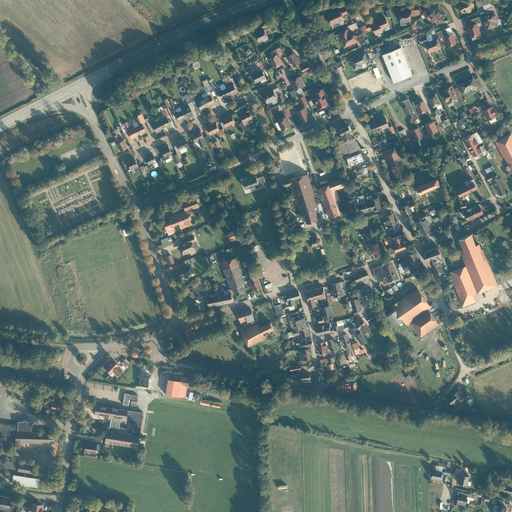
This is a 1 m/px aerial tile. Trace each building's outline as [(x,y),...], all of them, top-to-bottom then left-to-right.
[(461,2),(460,10),(463,10),(464,12),(466,12),(467,10),(470,10),(471,3),(461,2)] [(431,13),(429,15),(437,23),(444,15),(435,8),(431,13)] [(340,9),(333,12),(338,22),(345,19),(343,15),(341,10),(340,9)] [(400,12),(399,13),(399,15),(400,16),(400,21),(411,21),(410,11),(400,12)] [(486,14),(482,16),(487,29),(496,25),(494,21),(497,19),(494,11),(486,14)] [(333,12),(327,15),(329,20),(331,25),(338,22),(333,12)] [(478,16),(470,20),(472,25),(476,23),(481,22),(478,16)] [(385,17),(378,20),(379,22),(382,29),(389,26),(385,17)] [(379,22),(372,25),(373,28),(376,34),(383,31),(382,29),(379,22)] [(472,25),(467,27),(471,37),(480,33),(476,23),(472,25)] [(264,27),(255,31),(259,41),(269,36),(264,27)] [(446,28),(437,32),(440,38),(444,36),(448,34),(446,28)] [(348,29),(339,33),(345,46),(357,40),(353,32),(349,33),(348,29)] [(362,33),(357,36),(360,44),(366,41),(362,33)] [(448,34),(444,36),(448,46),(456,43),(452,33),(448,34)] [(436,39),(426,43),(429,52),(440,48),(436,39)] [(413,74),(399,40),(381,48),(394,81),(413,74)] [(275,54),(269,58),(274,68),(283,63),(279,55),(282,53),(279,47),(273,50),(275,54)] [(302,61),(294,51),(287,56),(295,67),(302,61)] [(369,60),(365,51),(349,59),(354,69),(362,66),(361,64),(369,60)] [(262,60),(255,62),(257,68),(264,66),(262,60)] [(266,77),(262,70),(253,74),(256,81),(266,77)] [(478,86),(473,74),(458,81),(464,93),(478,86)] [(305,86),(299,75),(290,80),(294,89),(291,91),(293,96),(303,91),(302,88),(305,86)] [(213,88),(207,78),(202,81),(208,91),(213,88)] [(233,83),(226,87),(230,95),(237,91),(233,83)] [(458,97),(451,83),(441,89),(449,106),(455,104),(453,99),(458,97)] [(226,87),(219,91),(223,99),(230,95),(226,87)] [(273,89),(263,94),(267,103),(278,98),(273,89)] [(315,98),(314,99),(315,100),(316,101),(317,104),(317,105),(317,106),(319,107),(319,108),(323,107),(326,106),(326,105),(328,105),(326,100),(326,99),(325,97),(324,97),(323,94),(325,94),(323,89),(315,92),(315,93),(314,94),(315,95),(316,95),(317,97),(315,98)] [(442,103),(436,92),(427,96),(433,108),(430,109),(435,118),(441,114),(436,106),(442,103)] [(203,97),(203,98),(204,99),(207,106),(210,104),(211,105),(215,103),(211,94),(203,97)] [(308,103),(304,95),(299,98),(303,106),(308,103)] [(199,99),(196,101),(201,111),(205,108),(204,107),(207,106),(204,99),(200,101),(199,99)] [(409,99),(401,103),(409,119),(416,115),(409,99)] [(428,109),(422,99),(414,103),(419,114),(428,109)] [(498,115),(493,105),(483,110),(488,120),(498,115)] [(182,109),(186,118),(194,115),(189,106),(182,109)] [(305,107),(296,112),(302,122),(310,118),(305,107)] [(169,115),(165,108),(160,110),(163,115),(165,114),(166,116),(169,115)] [(174,113),(178,122),(186,118),(182,109),(174,113)] [(250,110),(241,114),(244,122),(253,117),(250,110)] [(232,115),(223,119),(226,126),(235,122),(232,115)] [(291,125),(286,116),(278,120),(283,130),(291,125)] [(170,125),(166,117),(159,120),(163,128),(170,125)] [(386,118),(378,121),(382,129),(389,126),(386,118)] [(163,128),(159,120),(152,123),(156,131),(163,128)] [(433,120),(425,124),(430,134),(437,130),(439,135),(443,133),(438,124),(435,125),(433,120)] [(378,121),(371,124),(374,132),(382,129),(378,121)] [(216,122),(207,127),(210,134),(219,130),(216,122)] [(145,131),(141,124),(134,127),(138,135),(145,131)] [(354,135),(349,125),(340,130),(344,140),(354,135)] [(424,137),(419,126),(411,130),(416,141),(424,137)] [(138,135),(134,127),(127,131),(131,139),(138,135)] [(409,140),(404,129),(399,132),(404,142),(409,140)] [(201,130),(192,134),(195,141),(199,139),(202,145),(207,143),(206,140),(209,139),(208,135),(204,136),(201,130)] [(120,132),(113,135),(120,151),(128,147),(120,132)] [(466,136),(466,138),(466,139),(468,140),(469,140),(470,141),(469,142),(467,143),(470,149),(477,146),(476,144),(482,142),(480,137),(479,137),(477,132),(471,135),(470,134),(468,134),(467,135),(466,136)] [(511,135),(511,134),(497,141),(511,169),(511,135)] [(188,145),(185,138),(175,142),(179,150),(188,145)] [(167,145),(160,149),(164,157),(171,153),(167,145)] [(408,172),(398,145),(383,151),(387,161),(389,160),(395,177),(408,172)] [(477,146),(470,149),(474,156),(483,151),(481,146),(478,148),(477,146)] [(366,156),(363,149),(353,152),(356,160),(366,156)] [(148,155),(144,157),(150,168),(154,167),(152,162),(156,161),(152,152),(148,154),(148,155)] [(369,163),(366,156),(356,160),(358,167),(369,163)] [(138,167),(133,157),(129,159),(130,161),(127,162),(131,170),(138,167)] [(467,164),(463,166),(464,168),(470,178),(470,179),(473,178),(474,178),(470,170),(472,169),(470,165),(468,166),(467,164)] [(320,211),(308,172),(283,180),(285,186),(291,184),(301,215),(304,214),(307,223),(319,219),(317,212),(320,211)] [(492,178),(500,195),(506,192),(503,187),(505,186),(501,176),(499,177),(497,172),(486,177),(488,180),(492,178)] [(248,179),(243,181),(246,189),(250,187),(251,189),(255,187),(255,186),(259,184),(257,178),(256,176),(251,178),(251,177),(247,178),(248,179)] [(263,176),(257,178),(259,184),(261,183),(262,186),(267,184),(263,176)] [(333,183),(317,189),(324,210),(325,210),(327,209),(330,217),(340,213),(338,205),(340,204),(338,200),(340,199),(336,189),(344,186),(342,178),(332,182),(333,183)] [(416,186),(419,194),(440,186),(437,178),(416,186)] [(465,183),(462,185),(466,193),(467,193),(477,188),(475,185),(476,184),(473,178),(470,179),(470,178),(467,180),(468,181),(465,182),(465,183)] [(462,185),(456,188),(460,196),(466,193),(462,185)] [(381,207),(379,197),(366,201),(364,193),(353,196),(356,207),(361,205),(363,212),(381,207)] [(199,206),(196,197),(182,202),(184,208),(167,214),(169,220),(163,222),(167,232),(174,229),(173,224),(178,222),(181,228),(193,224),(187,210),(199,206)] [(408,204),(402,207),(405,215),(412,212),(410,208),(414,207),(413,204),(409,205),(408,204)] [(479,204),(471,208),(475,216),(483,212),(479,204)] [(471,208),(463,212),(467,220),(475,216),(471,208)] [(392,214),(384,217),(387,225),(395,222),(392,214)] [(426,214),(415,221),(419,228),(431,221),(426,214)] [(431,221),(419,228),(423,235),(435,228),(431,221)] [(395,222),(387,225),(391,233),(399,230),(395,222)] [(474,293),(497,284),(480,242),(477,243),(473,232),(459,237),(464,249),(460,251),(465,263),(448,270),(462,307),(477,301),(474,293)] [(235,233),(228,236),(230,242),(237,240),(235,233)] [(180,245),(182,253),(194,249),(192,242),(196,240),(193,234),(184,238),(186,243),(180,245)] [(168,235),(161,239),(163,244),(170,241),(168,235)] [(390,235),(383,237),(386,244),(393,241),(395,245),(389,248),(390,253),(406,247),(404,242),(401,235),(391,238),(390,235)] [(308,238),(311,247),(319,245),(317,236),(308,238)] [(511,243),(504,239),(501,245),(509,249),(511,243)] [(378,243),(371,245),(375,257),(382,255),(378,243)] [(426,254),(424,254),(427,262),(429,261),(438,274),(443,270),(437,259),(443,256),(439,245),(425,250),(426,254)] [(417,251),(407,255),(409,261),(412,268),(411,269),(412,273),(424,268),(421,260),(417,251)] [(171,254),(164,257),(168,265),(174,262),(171,254)] [(248,290),(236,258),(221,263),(231,289),(233,288),(236,294),(248,290)] [(405,260),(401,262),(405,271),(411,269),(412,268),(409,261),(406,262),(405,260)] [(392,261),(382,265),(389,281),(399,278),(392,261)] [(180,281),(195,275),(191,263),(175,269),(180,281)] [(380,266),(373,269),(375,274),(378,281),(379,282),(382,280),(383,284),(389,281),(382,265),(380,266)] [(367,271),(361,274),(365,284),(370,283),(370,282),(369,276),(367,271)] [(361,274),(355,276),(358,284),(361,283),(361,284),(360,285),(361,286),(365,284),(361,274)] [(258,276),(248,279),(252,291),(262,287),(258,276)] [(341,280),(332,283),(335,297),(344,294),(341,280)] [(191,297),(207,292),(204,282),(192,286),(193,290),(189,291),(191,297)] [(395,285),(384,292),(387,296),(398,289),(395,285)] [(323,286),(306,291),(310,306),(318,304),(317,300),(326,297),(323,286)] [(432,307),(417,287),(401,300),(399,298),(392,304),(394,308),(388,313),(396,324),(403,318),(407,324),(410,322),(421,337),(440,322),(430,309),(432,307)] [(232,301),(229,289),(207,294),(210,306),(232,301)] [(300,297),(298,290),(286,294),(289,305),(295,304),(294,298),(300,297)] [(358,297),(351,299),(354,311),(361,309),(358,297)] [(282,303),(275,305),(279,316),(286,313),(282,303)] [(324,315),(318,317),(319,323),(325,321),(324,317),(326,317),(326,315),(332,313),(330,305),(322,307),(324,315)] [(256,319),(252,308),(245,310),(249,322),(256,319)] [(249,322),(245,310),(238,312),(242,324),(249,322)] [(298,312),(287,316),(289,320),(293,319),(299,317),(298,312)] [(299,317),(293,319),(294,326),(297,325),(298,329),(307,326),(305,317),(301,318),(300,317),(299,317)] [(360,321),(356,324),(359,329),(360,328),(366,323),(362,318),(359,320),(360,321)] [(334,325),(335,330),(345,328),(343,319),(337,321),(338,324),(334,325)] [(258,322),(241,332),(249,347),(268,337),(265,333),(274,328),(269,320),(259,326),(258,322)] [(324,324),(326,333),(334,331),(332,322),(324,324)] [(366,323),(360,328),(364,334),(370,329),(366,323)] [(316,326),(318,335),(326,333),(324,324),(316,326)] [(298,329),(294,330),(295,335),(299,334),(299,331),(301,330),(302,336),(309,334),(307,326),(298,329)] [(355,326),(351,329),(354,333),(352,334),(354,337),(356,336),(355,335),(359,332),(361,334),(362,333),(360,330),(358,331),(355,326)] [(359,332),(355,335),(356,336),(362,344),(367,340),(362,333),(361,334),(359,332)] [(312,344),(310,338),(299,340),(300,346),(312,344)] [(334,338),(328,340),(330,346),(334,345),(335,346),(336,348),(338,348),(337,344),(336,341),(335,342),(334,338)] [(347,343),(343,344),(344,347),(346,346),(348,352),(351,351),(350,348),(349,348),(348,345),(351,344),(348,338),(345,339),(347,343)] [(318,342),(320,354),(328,352),(326,341),(318,342)] [(358,341),(352,343),(356,353),(362,351),(358,341)] [(311,359),(310,348),(299,349),(301,360),(311,359)] [(446,352),(442,354),(446,365),(450,364),(446,352)] [(126,358),(122,363),(125,366),(130,362),(126,358)] [(112,359),(104,367),(111,374),(113,372),(118,376),(124,370),(112,359)] [(301,373),(302,381),(315,380),(314,372),(301,373)] [(148,386),(150,374),(141,373),(139,384),(148,386)] [(185,397),(188,378),(168,374),(165,394),(185,397)] [(343,383),(337,384),(338,390),(344,390),(344,391),(351,391),(350,382),(343,382),(343,383)] [(463,396),(458,390),(448,399),(454,405),(463,396)] [(124,392),(123,403),(135,405),(137,394),(124,392)] [(64,403),(52,401),(51,409),(63,412),(64,403)] [(128,410),(96,405),(95,414),(112,416),(121,418),(126,419),(128,410)] [(144,413),(128,410),(126,419),(135,420),(133,433),(140,434),(144,413)] [(119,431),(121,418),(112,416),(110,427),(109,429),(107,429),(105,442),(138,447),(140,434),(133,433),(119,431)] [(32,477),(34,465),(15,462),(16,442),(54,443),(54,433),(32,432),(32,421),(27,421),(27,420),(23,420),(23,421),(18,421),(18,425),(0,422),(0,468),(9,470),(9,473),(13,474),(12,483),(39,487),(40,478),(32,477)] [(97,443),(86,441),(84,452),(95,454),(97,443)] [(433,470),(432,477),(441,479),(442,472),(433,470)] [(461,473),(459,482),(468,484),(470,475),(461,473)] [(459,492),(456,506),(465,508),(468,494),(459,492)] [(11,500),(1,498),(0,507),(2,507),(1,511),(11,511),(12,509),(10,508),(11,500)] [(499,500),(495,511),(505,511),(507,507),(503,505),(504,501),(499,500)] [(40,511),(41,504),(32,503),(30,511),(40,511)]
